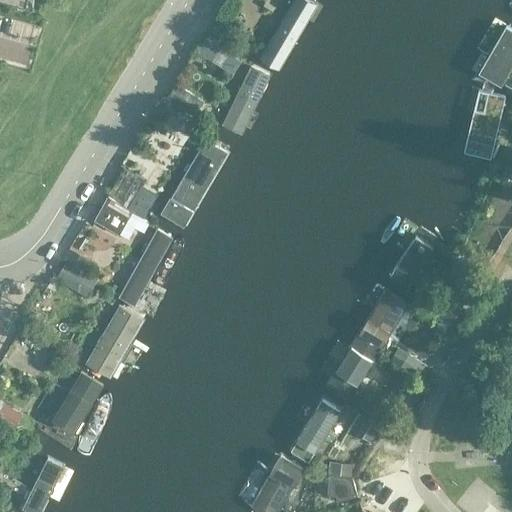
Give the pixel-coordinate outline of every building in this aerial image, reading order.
[(292,0),(259,60),(280,72),(318,3),(312,0),(292,0)] [(482,77),(503,87),(511,70),(511,29),(507,27),(482,77)] [(273,75),(250,65),(221,127),(245,138),(273,75)] [(171,100),(195,110),(201,96),(177,86),(171,100)] [(479,162),(494,165),(507,109),(491,105),(479,162)] [(159,212),(189,229),(236,149),(207,132),(159,212)] [(121,188),(113,184),(97,220),(123,232),(135,209),(145,214),(156,190),(127,177),(121,188)] [(422,229),(446,243),(472,200),(448,186),(422,229)] [(174,237),(157,228),(119,297),(135,307),(174,237)] [(389,273),(410,287),(439,243),(418,230),(389,273)] [(65,262),(57,279),(89,294),(97,277),(65,262)] [(359,331),(384,346),(411,301),(386,286),(359,331)] [(76,362),(109,383),(149,321),(115,299),(76,362)] [(325,384),(351,399),(381,346),(356,331),(325,384)] [(393,355),(419,371),(426,361),(399,344),(393,355)] [(105,383),(81,368),(50,417),(74,432),(105,383)] [(344,405),(325,394),(292,450),(312,461),(344,405)] [(247,507),(255,511),(278,511),(308,464),(283,449),(247,507)] [(41,511),(63,470),(43,459),(16,511),(41,511)] [(353,495),(355,460),(332,459),(330,494),(353,495)]
